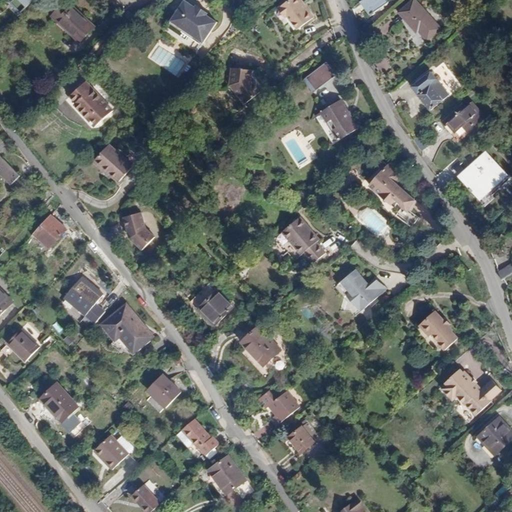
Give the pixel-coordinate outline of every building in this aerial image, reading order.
[(204,41),(218,21),(209,14),(196,5),(188,0),(185,0),(172,18),(182,26),(183,29),(190,34),(194,34),(204,41)] [(307,4),(304,0),(291,0),(278,10),(295,34),(319,16),(309,2),(307,4)] [(366,0),(375,12),(391,1),(390,0),(366,0)] [(418,33),(424,41),(439,30),(418,0),(412,0),(399,9),(414,31),(418,28),(420,30),(418,33)] [(96,24),(73,3),(71,6),(65,1),(53,14),(58,20),(60,18),(69,28),(66,31),(78,43),(96,24)] [(210,12),(197,3),(196,5),(209,14),(210,12)] [(167,51),(159,63),(178,76),(186,64),(167,51)] [(303,79),(313,92),(336,74),(326,61),(303,79)] [(234,85),(244,99),(254,88),(260,83),(258,80),(256,80),(253,77),(254,71),(233,68),(233,73),(239,79),(234,85)] [(434,71),(416,87),(421,92),(435,82),(447,97),(434,107),(435,109),(453,93),(434,71)] [(113,109),(86,80),(70,94),(77,101),(75,103),(89,118),(91,116),(98,123),(113,109)] [(435,82),(421,92),(434,107),(447,97),(435,82)] [(254,88),(244,99),(246,103),(264,89),(260,83),(254,88)] [(319,111),(338,139),(362,123),(344,95),(319,111)] [(475,97),(455,116),(452,118),(459,126),(467,119),(472,125),(487,110),(475,97)] [(97,158),(106,166),(108,163),(114,169),(123,178),(134,165),(112,143),(97,158)] [(487,145),(471,160),(477,166),(467,176),(485,196),(511,173),(487,145)] [(237,151),(231,146),(223,156),(229,161),(237,151)] [(255,148),(243,146),(241,167),(252,169),(252,165),(270,168),(271,160),(254,157),(255,148)] [(0,155),(0,175),(11,185),(20,175),(0,155)] [(108,163),(106,166),(112,172),(114,169),(108,163)] [(411,208),(414,204),(419,198),(399,180),(403,172),(396,169),(391,163),(374,183),(394,201),(400,194),(408,200),(410,201),(408,205),(411,208)] [(424,212),(414,204),(411,208),(408,205),(410,201),(408,200),(400,210),(418,222),(424,212)] [(151,223),(148,207),(130,210),(134,232),(147,245),(159,232),(151,223)] [(63,231),(48,217),(33,233),(49,247),(63,231)] [(317,242),(299,220),(283,233),(302,255),(299,259),(308,269),(323,255),(315,245),(317,242)] [(511,262),(503,269),(507,276),(508,275),(511,272),(511,262)] [(350,263),(347,266),(361,282),(371,275),(368,271),(362,276),(350,263)] [(331,279),(346,297),(355,298),(359,302),(379,284),(371,275),(361,282),(347,266),(331,279)] [(97,324),(107,313),(96,303),(104,295),(84,277),(66,297),(97,324)] [(187,299),(211,323),(231,304),(207,279),(187,299)] [(0,315),(13,304),(0,290),(0,315)] [(355,298),(346,297),(354,306),(359,302),(355,298)] [(447,314),(440,307),(423,322),(433,333),(437,330),(443,336),(442,338),(449,346),(463,334),(458,327),(454,322),(456,320),(449,313),(447,314)] [(132,316),(134,315),(128,308),(106,326),(118,340),(122,336),(136,353),(153,338),(143,326),(142,327),(132,316)] [(143,326),(134,315),(132,316),(142,327),(143,326)] [(279,348),(256,324),(240,340),(263,364),(279,348)] [(8,345),(15,352),(29,338),(21,331),(8,345)] [(29,338),(15,352),(27,362),(39,348),(29,338)] [(475,376),(476,375),(469,368),(467,370),(464,367),(449,381),(450,382),(446,386),(457,398),(461,394),(469,403),(471,403),(479,413),(496,398),(495,396),(504,388),(496,378),(486,386),(481,380),(479,382),(475,376)] [(183,389),(165,375),(151,391),(169,405),(183,389)] [(66,422),(81,407),(59,385),(44,400),(66,422)] [(267,406),(267,407),(286,391),(267,406)] [(286,391),(267,407),(273,415),(268,419),(272,423),(296,404),(286,391)] [(298,407),(296,404),(272,423),(274,426),(298,407)] [(511,440),(511,423),(503,415),(483,433),(491,441),(492,440),(502,450),(511,440)] [(208,439),(191,421),(180,431),(203,457),(216,445),(209,438),(208,439)] [(313,443),(301,427),(283,441),(295,457),(313,443)] [(102,464),(109,471),(125,456),(107,438),(93,451),(104,462),(102,464)] [(91,453),(102,464),(104,462),(93,451),(91,453)] [(246,478),(228,454),(209,468),(226,492),(246,478)] [(125,456),(109,471),(110,472),(126,457),(125,456)] [(139,511),(147,511),(155,505),(138,487),(127,497),(139,511)] [(358,511),(359,511),(357,508),(360,506),(355,500),(339,511),(358,511)]
